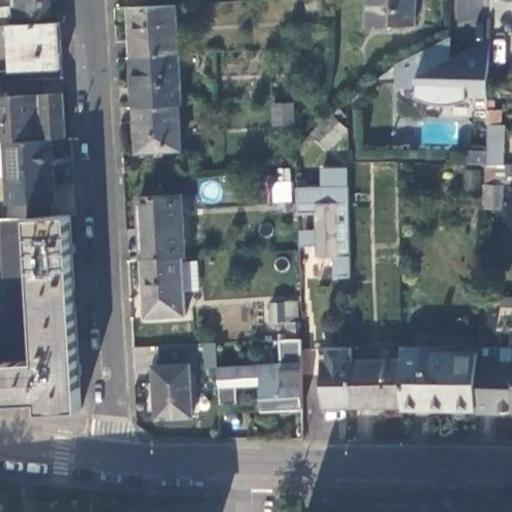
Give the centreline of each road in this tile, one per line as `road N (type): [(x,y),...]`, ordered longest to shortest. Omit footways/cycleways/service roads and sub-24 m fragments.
road 1 (residential): [(104,458),(88,0)]
road 2 (residential): [(104,458),(511,470)]
